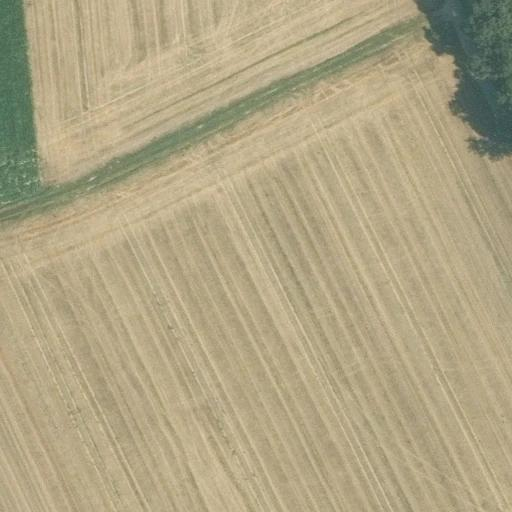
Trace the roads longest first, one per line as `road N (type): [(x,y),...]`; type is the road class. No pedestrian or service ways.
road 1 (track): [(0,219),(49,204),(457,11)]
road 2 (track): [(456,0),(511,128)]
